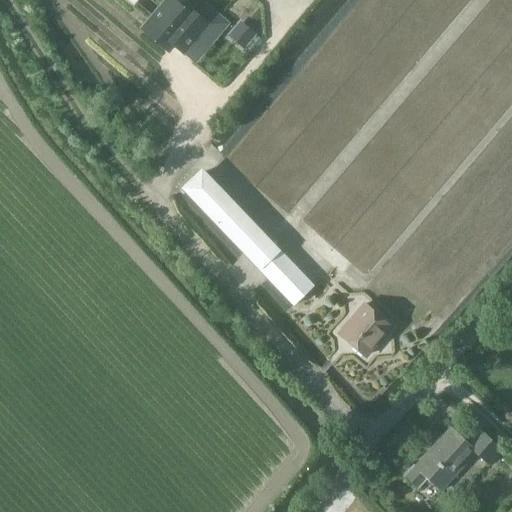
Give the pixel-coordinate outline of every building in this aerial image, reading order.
[(172,45),(183,54),(208,24),(187,6),(184,9),(174,0),(168,0),(143,30),(167,51),(172,45)] [(227,35),(243,49),(256,35),(240,20),(227,35)] [(193,176),(181,188),(193,201),(256,267),(293,304),(314,284),(214,180),(213,180),(193,176)] [(340,334),(366,356),(391,327),(365,304),(340,334)] [(415,466),(414,464),(404,476),(418,489),(428,479),(441,490),(474,453),(487,464),(502,449),(481,428),(468,442),(451,427),(415,466)]
